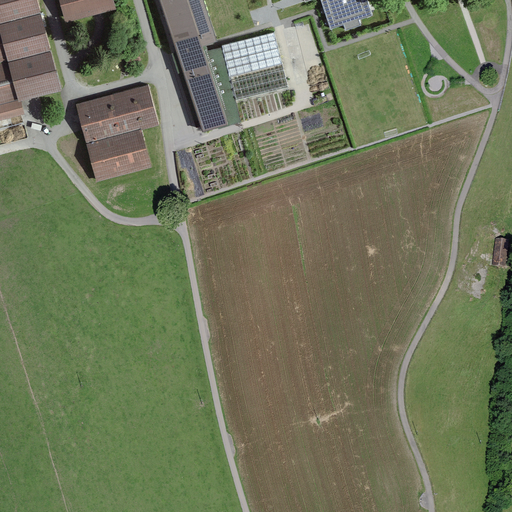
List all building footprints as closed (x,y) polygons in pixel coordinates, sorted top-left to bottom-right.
[(58,86),(35,0),(0,0),(0,116),(21,111),(17,97),(58,86)] [(111,0),(68,0),(72,15),(113,5),(111,0)] [(203,0),(160,0),(203,129),(228,121),(219,95),(204,48),(202,44),(216,39),(203,0)] [(372,14),(367,0),(304,0),(306,3),(314,0),(321,0),(330,28),(344,23),(345,29),(361,24),(359,18),(372,14)] [(222,44),(204,48),(219,95),(234,91),(236,99),(288,86),(274,31),(222,44)] [(126,55),(128,63),(140,59),(138,51),(126,55)] [(89,142),(98,177),(148,164),(139,129),(140,129),(139,126),(156,122),(146,87),(79,105),(88,140),(87,140),(88,143),(89,142)] [(497,241),(494,264),(504,265),(507,242),(497,241)]
